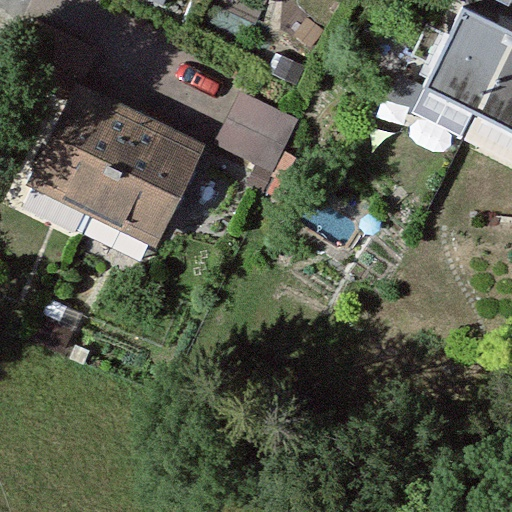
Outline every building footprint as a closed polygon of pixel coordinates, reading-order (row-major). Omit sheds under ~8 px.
[(421,75),(474,102),(511,33),(511,29),(459,2),(421,75)] [(326,29),(307,16),(294,37),(313,50),(326,29)] [(86,211),(136,108),(78,81),(95,47),(39,20),(14,73),(61,96),(21,180),(86,211)] [(511,33),(474,102),(511,122),(511,33)] [(285,53),(273,73),(295,86),(306,65),(285,53)] [(297,120),(239,91),(213,144),(271,173),(297,120)] [(136,108),(86,211),(153,243),(202,140),(136,108)]
